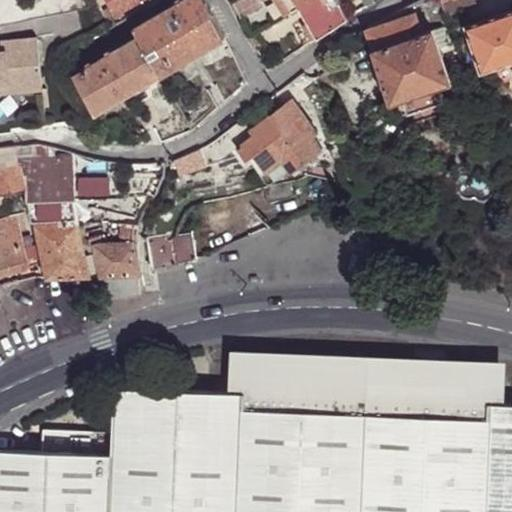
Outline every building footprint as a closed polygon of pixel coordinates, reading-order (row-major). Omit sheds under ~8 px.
[(150,0),(108,0),(118,18),(150,0)] [(179,3),(136,29),(141,38),(162,74),(225,37),(205,0),(185,0),(184,1),(179,3)] [(242,0),(234,5),(241,19),(262,8),(257,0),(242,0)] [(281,0),(291,14),(300,8),(294,0),(281,0)] [(294,0),(300,8),(312,0),(294,0)] [(318,39),(348,19),(338,0),(312,0),(300,8),(309,23),(318,39)] [(442,7),(448,23),(482,4),(480,0),(455,0),(453,2),(442,7)] [(414,4),(367,31),(373,50),(423,33),(414,4)] [(494,68),(511,62),(511,10),(466,27),(482,72),(494,68)] [(310,45),(318,39),(309,23),(301,28),(310,45)] [(432,30),(439,48),(449,44),(443,27),(432,30)] [(432,30),(423,33),(373,50),(391,104),(450,83),(439,48),(432,30)] [(0,82),(10,81),(11,91),(44,87),(39,36),(2,40),(3,50),(0,50),(0,82)] [(162,74),(141,38),(113,54),(109,57),(76,76),(97,113),(162,74)] [(60,59),(68,75),(86,65),(78,49),(60,59)] [(511,80),(511,62),(494,68),(499,85),(511,80)] [(10,81),(0,82),(0,91),(11,91),(10,81)] [(456,98),(450,83),(391,104),(396,119),(432,106),(444,102),(456,98)] [(261,122),(264,127),(237,146),(250,164),(257,159),(269,175),(285,163),(291,172),(323,149),(314,137),(318,133),(293,99),(261,122)] [(14,146),(18,159),(54,157),(54,146),(37,144),(14,146)] [(6,162),(18,159),(14,146),(2,147),(6,162)] [(18,164),(23,179),(26,178),(28,196),(72,195),(71,156),(54,157),(18,159),(18,164)] [(0,188),(2,188),(24,182),(23,179),(18,164),(6,169),(0,169),(0,188)] [(309,176),(343,182),(345,172),(311,166),(309,176)] [(412,170),(391,173),(393,187),(414,184),(412,170)] [(359,176),(361,190),(393,187),(391,173),(359,176)] [(58,217),(59,220),(59,222),(77,220),(73,201),(73,197),(72,195),(28,196),(27,196),(33,219),(58,217)] [(145,196),(73,197),(73,201),(136,216),(139,207),(145,196)] [(0,263),(23,258),(12,215),(0,218),(0,263)] [(137,241),(138,227),(121,225),(121,234),(127,235),(127,242),(137,241)] [(90,277),(100,276),(93,244),(89,244),(87,238),(86,231),(80,232),(90,277)] [(178,262),(196,258),(192,232),(179,235),(175,235),(178,262)] [(178,262),(175,235),(147,239),(152,268),(178,264),(178,262)] [(136,249),(137,241),(127,242),(99,244),(93,244),(100,276),(138,274),(142,274),(136,252),(136,249)] [(0,276),(26,270),(23,258),(0,263),(0,276)] [(139,296),(138,274),(100,276),(101,298),(139,296)] [(229,361),(501,372),(504,363),(231,350),(229,361)] [(104,511),(511,511),(511,402),(500,402),(501,372),(229,361),(225,388),(112,384),(109,451),(104,511)] [(0,511),(104,511),(109,451),(0,446),(0,511)]
